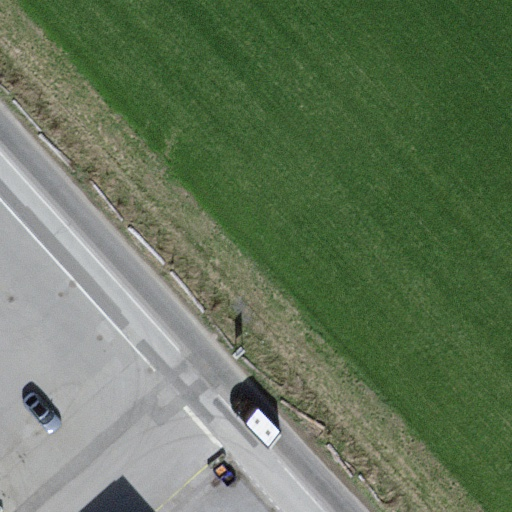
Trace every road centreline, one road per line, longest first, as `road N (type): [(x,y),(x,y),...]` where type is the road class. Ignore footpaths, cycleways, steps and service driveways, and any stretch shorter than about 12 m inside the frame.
road 1 (track): [(0,1),(460,511)]
road 2 (unclassified): [(0,160),(319,511)]
